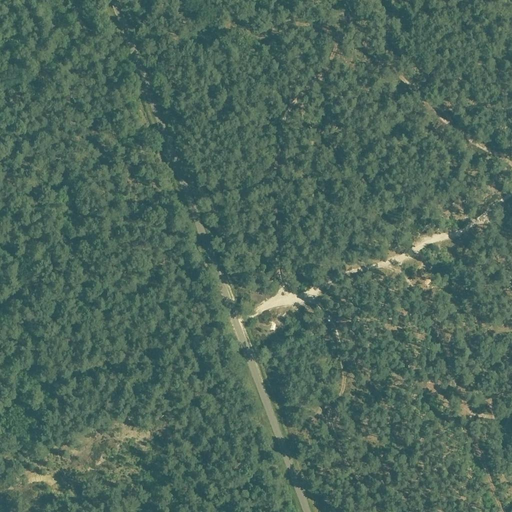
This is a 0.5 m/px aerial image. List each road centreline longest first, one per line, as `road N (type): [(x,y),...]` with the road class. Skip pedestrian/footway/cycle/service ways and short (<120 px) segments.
road 1 (unclassified): [(306,511),(113,0)]
road 2 (track): [(511,195),(471,225),(234,323)]
